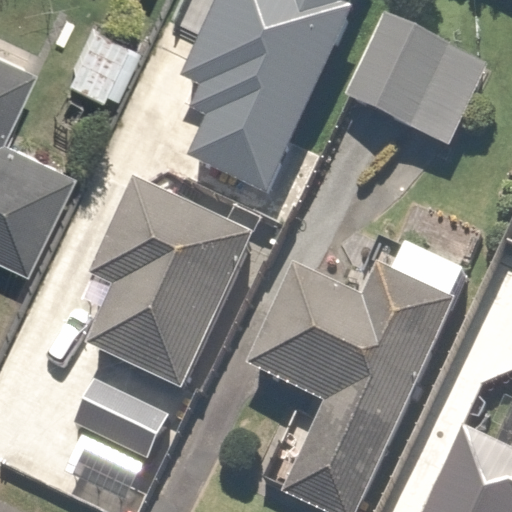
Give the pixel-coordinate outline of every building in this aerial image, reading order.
[(123,169),(182,30),(131,8),(120,36),(71,15),(47,71),(96,91),(73,148),(123,169)] [(480,69),(372,14),(326,103),(434,158),(480,69)] [(0,259),(25,272),(73,172),(0,137),(0,134),(34,65),(0,48),(0,259)] [(184,397),(258,249),(139,190),(92,284),(119,298),(92,351),(184,397)] [(303,511),(369,511),(463,316),(382,278),(366,312),(295,278),(250,373),(326,409),(282,502),(303,511)] [(511,511),(511,323),(498,317),(422,480),(490,511),(511,511)]
